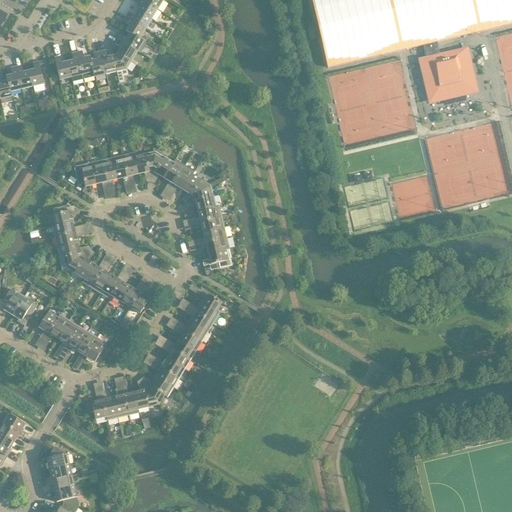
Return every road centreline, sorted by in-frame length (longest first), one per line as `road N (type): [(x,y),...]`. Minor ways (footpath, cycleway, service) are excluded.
road 1 (residential): [(179,287),(104,243),(100,210),(150,198),(171,212),(185,277)]
road 2 (residential): [(179,287),(134,365),(74,381)]
